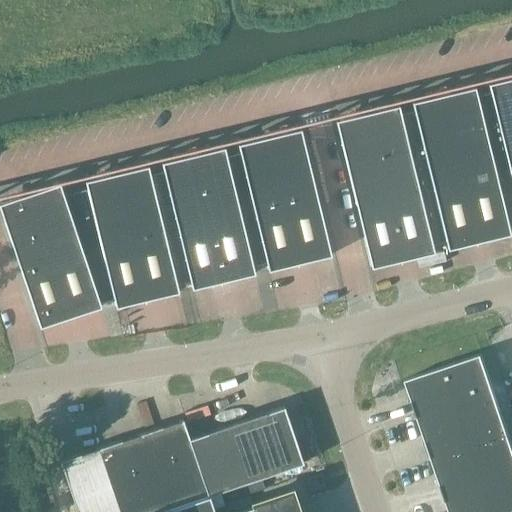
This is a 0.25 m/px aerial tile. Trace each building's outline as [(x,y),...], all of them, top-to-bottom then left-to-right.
[(412,102),(414,110),(400,114),(398,105),(335,120),(371,268),(434,252),(432,245),(445,242),(447,249),(510,234),(509,226),(511,225),(511,77),(488,83),(490,92),(476,95),(474,87),(412,102)] [(87,189),(63,195),(59,183),(0,203),(0,209),(40,327),(101,307),(100,303),(114,300),(115,307),(178,292),(177,284),(190,281),(192,289),(255,274),(253,266),(266,263),(268,270),(331,255),(300,129),(237,144),(239,152),(226,156),(224,147),(161,163),(163,171),(149,174),(147,166),(85,181),(87,189)] [(405,380),(406,381),(450,511),(511,511),(511,444),(481,354),(405,380)] [(284,406),(189,438),(182,419),(60,461),(77,511),(295,511),(289,493),(232,511),(214,511),(209,495),(303,463),(284,406)] [(325,487),(324,483),(321,474),(306,479),(310,492),(325,487)]
